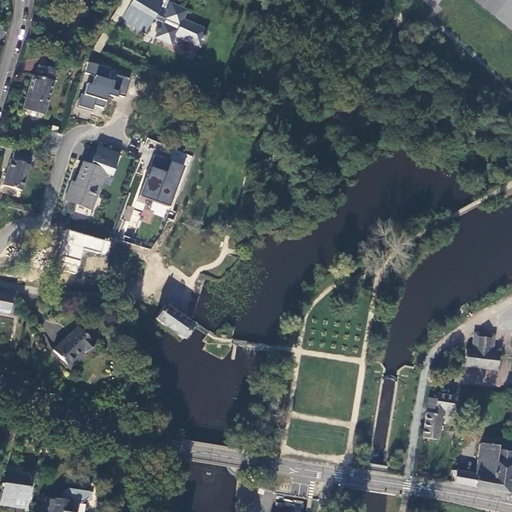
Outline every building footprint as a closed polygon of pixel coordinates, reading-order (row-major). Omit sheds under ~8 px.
[(136,0),(124,22),(148,36),(156,22),(165,24),(159,39),(174,46),(178,37),(201,47),(204,41),(206,42),(207,40),(205,39),(208,33),(200,29),(185,23),(189,14),(173,7),(166,22),(158,18),(165,7),(152,0),(136,0)] [(38,66),(56,71),(57,65),(39,60),(38,66)] [(124,97),(131,76),(90,63),(76,105),(92,110),(94,106),(104,109),(109,92),(124,97)] [(43,114),(56,71),(38,66),(35,77),(32,76),(23,108),(43,114)] [(134,116),(134,118),(135,121),(137,122),(139,122),(141,121),(143,119),(143,117),(142,114),(140,113),(137,113),(135,114),(134,116)] [(44,146),(58,151),(62,136),(57,134),(56,136),(48,134),(44,146)] [(42,153),(56,157),(58,151),(44,146),(42,153)] [(28,165),(32,154),(15,148),(11,160),(10,160),(2,185),(19,191),(29,165),(28,165)] [(117,163),(119,158),(99,150),(97,155),(117,163)] [(154,154),(139,196),(170,207),(186,166),(154,154)] [(112,175),(117,163),(97,155),(96,155),(91,165),(86,164),(76,189),(71,187),(66,202),(77,206),(78,205),(87,209),(92,195),(96,196),(105,172),(112,175)] [(112,242),(65,228),(54,268),(76,275),(84,250),(107,256),(112,242)] [(0,312),(9,314),(12,294),(0,291),(0,312)] [(181,339),(190,324),(163,304),(151,319),(163,328),(181,339)] [(85,351),(94,344),(78,327),(54,350),(68,364),(84,350),(85,351)] [(492,354),(495,337),(472,334),(470,351),(464,351),(461,369),(494,373),(496,355),(492,354)] [(0,343),(0,353),(10,355),(11,346),(0,343)] [(433,402),(425,402),(423,414),(426,414),(425,420),(422,420),(419,439),(435,442),(438,420),(439,412),(447,414),(450,398),(433,396),(433,402)] [(446,421),(447,414),(439,412),(438,420),(446,421)] [(491,431),(493,420),(485,420),(484,430),(491,431)] [(464,443),(466,435),(454,432),(453,441),(458,442),(464,443)] [(470,491),(506,497),(511,457),(511,454),(495,453),(495,448),(477,447),(472,476),(470,491)] [(470,491),(472,476),(454,472),(451,487),(470,491)] [(0,501),(0,504),(27,508),(30,488),(28,487),(29,478),(6,474),(4,484),(3,484),(0,501)] [(93,493),(68,489),(61,494),(60,499),(48,497),(44,511),(75,511),(77,503),(86,505),(91,501),(93,493)]
